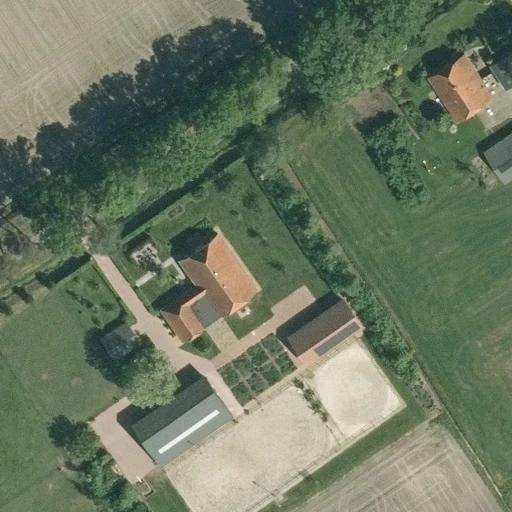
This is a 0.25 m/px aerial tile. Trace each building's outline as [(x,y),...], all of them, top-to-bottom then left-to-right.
[(511,50),(491,64),(506,88),(511,83),(511,50)] [(429,76),(458,120),(493,97),(464,53),(429,76)] [(511,129),(465,160),(492,201),(511,187),(511,129)] [(160,308),(182,340),(256,289),(217,233),(178,259),(195,284),(160,308)] [(295,331),(304,345),(298,349),(307,362),(349,333),(359,325),(341,300),(295,331)] [(98,337),(111,360),(139,345),(125,321),(98,337)] [(135,429),(160,465),(232,414),(207,378),(135,429)]
